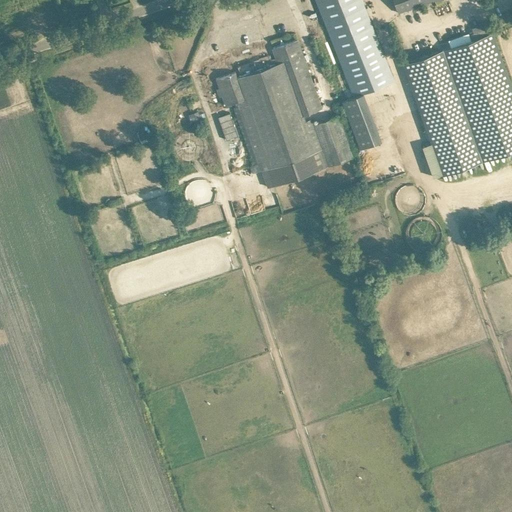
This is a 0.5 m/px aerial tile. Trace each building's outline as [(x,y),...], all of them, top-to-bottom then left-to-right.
[(360,148),(382,139),(363,92),(394,80),(361,0),(315,0),(354,95),(341,101),(360,148)] [(393,0),(398,12),(432,0),(434,0),(436,5),(446,2),(445,0),(393,0)] [(451,46),(403,63),(431,143),(442,173),(511,148),(511,86),(493,31),(489,22),(472,28),(473,32),(469,33),(471,39),(451,46)] [(321,108),(300,48),(297,39),(273,47),(278,62),(273,63),(269,54),(237,65),(241,75),(237,76),(235,71),(216,78),(219,87),(216,88),(219,96),(222,95),(226,104),(235,101),(237,106),(234,107),(254,164),(249,166),(252,173),(262,169),(268,186),(353,157),(338,115),(313,123),(311,118),(305,120),(303,114),(321,108)] [(197,111),(188,114),(190,121),(199,118),(197,111)] [(218,116),(226,139),(238,135),(230,112),(218,116)]
